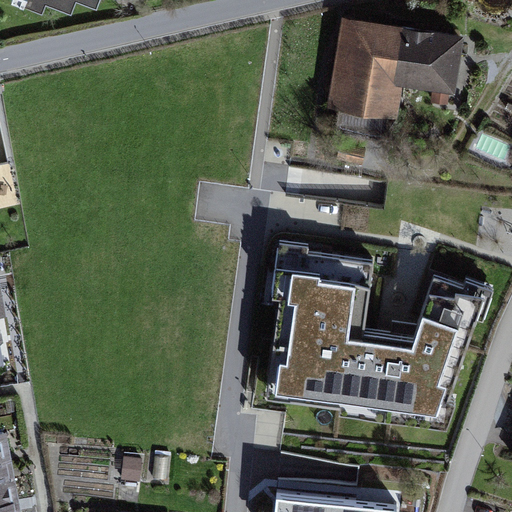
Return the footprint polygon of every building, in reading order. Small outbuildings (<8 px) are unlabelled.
[(93,0),(50,0),(88,15),(93,0)] [(462,33),(343,19),(333,106),(393,113),(397,82),(455,89),(462,33)] [(484,293),(435,278),(412,338),(365,332),(372,263),(287,251),(263,399),(435,425),(484,293)] [(0,347),(5,343),(0,320),(9,319),(1,282),(0,282),(0,347)] [(22,511),(6,431),(0,432),(0,511),(22,511)] [(399,511),(401,503),(274,486),(270,511),(399,511)]
